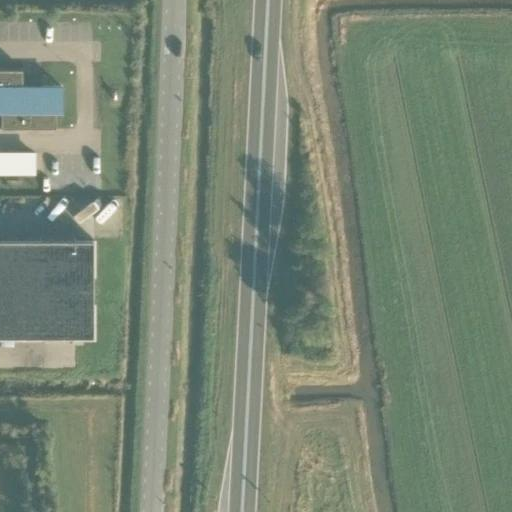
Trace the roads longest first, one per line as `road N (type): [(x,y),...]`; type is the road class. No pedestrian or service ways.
road 1 (trunk): [(268,0),(241,511)]
road 2 (tertiary): [(150,511),(174,0)]
road 3 (unknown): [(0,139),(71,137),(85,124),(89,101),(87,64),(74,49),(0,45)]
